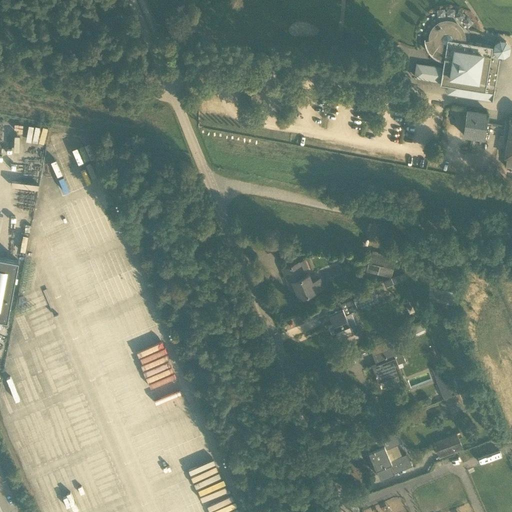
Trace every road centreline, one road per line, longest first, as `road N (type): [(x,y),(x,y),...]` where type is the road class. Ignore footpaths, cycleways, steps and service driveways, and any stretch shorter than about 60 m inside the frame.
road 1 (unclassified): [(347,511),(133,0)]
road 2 (unknown): [(144,511),(42,274)]
road 3 (track): [(0,61),(173,95)]
